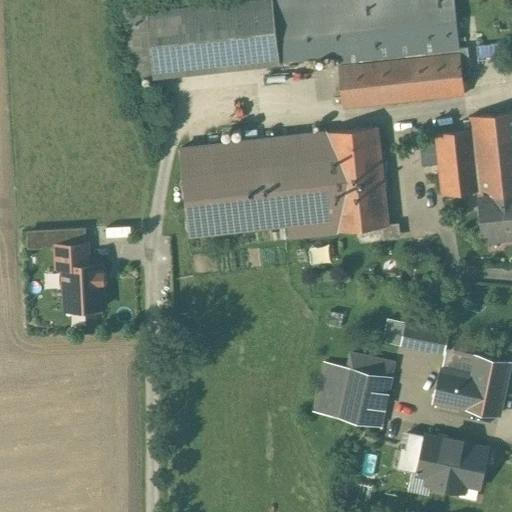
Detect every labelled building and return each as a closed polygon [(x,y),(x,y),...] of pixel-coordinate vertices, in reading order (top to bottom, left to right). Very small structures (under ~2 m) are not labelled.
[(162,74),(292,59),(284,0),(254,0),(155,12),(162,74)] [(284,0),(292,59),(348,53),(469,39),(464,0),(284,0)] [(511,21),(481,25),(484,45),(511,42),(511,21)] [(348,53),(354,104),(475,90),(469,39),(348,53)] [(470,119),(471,129),(478,190),(479,197),(511,192),(511,110),(471,116),(470,116),(470,119)] [(376,126),(312,133),(323,232),(347,230),(357,229),(387,226),(388,225),(377,126),(376,126)] [(478,190),(471,129),(464,130),(435,133),(442,194),(478,190)] [(323,232),(312,133),(279,136),(180,147),(190,234),(289,223),(291,236),(323,232)] [(511,192),(479,197),(483,239),(504,237),(504,242),(511,241),(511,192)] [(62,270),(65,313),(108,310),(104,253),(91,253),(90,238),(55,240),(57,270),(62,270)] [(315,262),(333,260),(331,242),(314,243),(315,262)] [(405,323),(401,344),(444,353),(448,332),(405,323)] [(350,353),(347,367),(390,377),(393,363),(350,353)] [(510,362),(477,355),(477,357),(472,376),(444,370),(441,369),(434,400),(499,414),(510,362)] [(390,377),(347,367),(331,364),(321,412),(379,425),(390,377)] [(401,446),(396,468),(418,472),(429,475),(428,483),(461,490),(463,491),(465,483),(478,486),(486,448),(461,443),(462,440),(445,436),(444,439),(426,435),(408,431),(405,447),(401,446)]
